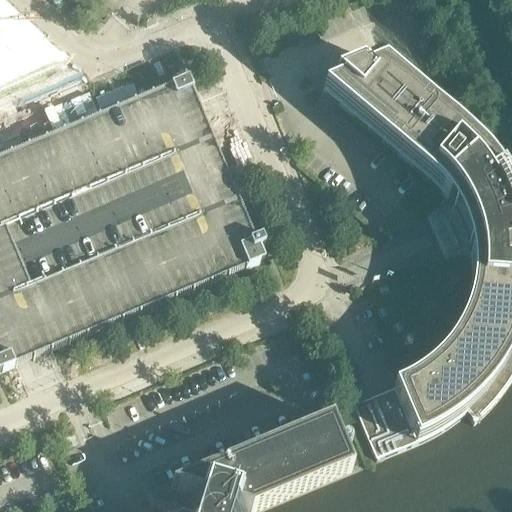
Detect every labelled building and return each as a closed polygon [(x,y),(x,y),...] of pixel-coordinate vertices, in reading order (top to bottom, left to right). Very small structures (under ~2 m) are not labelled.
[(0,19),(0,106),(66,79),(0,19)] [(471,142),(464,136),(382,67),(365,74),(360,70),(334,80),(339,85),(322,93),(426,181),(436,190),(445,201),(447,203),(432,213),(436,220),(440,226),(445,235),(448,245),(450,252),(452,259),(469,256),(469,258),(471,276),(469,293),(466,311),(460,327),(451,343),(441,357),(431,368),(427,371),(416,380),(404,387),(392,393),(415,447),(433,438),(450,428),(465,416),(472,423),(471,424),(473,426),(489,411),(504,394),(511,380),(511,198),(502,179),(488,160),(471,142)] [(0,374),(263,264),(258,251),(263,249),(260,241),(255,244),(187,82),(0,160),(0,374)] [(378,398),(352,409),(375,464),(383,461),(383,460),(401,453),(378,398)] [(259,511),(351,474),(330,423),(169,491),(170,491),(186,496),(181,511),(259,511)]
